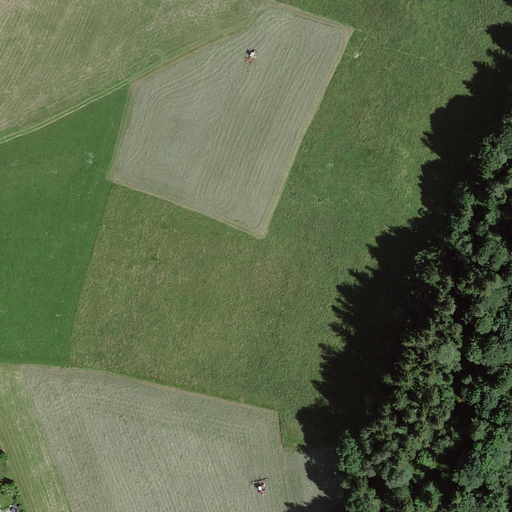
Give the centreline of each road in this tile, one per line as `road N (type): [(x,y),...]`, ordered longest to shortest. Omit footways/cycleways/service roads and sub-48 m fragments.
road 1 (track): [(286,0),(275,13),(80,110),(0,142)]
road 2 (track): [(511,423),(393,482),(385,511)]
